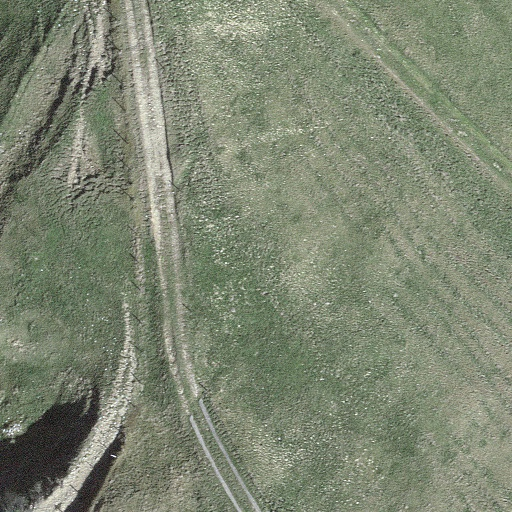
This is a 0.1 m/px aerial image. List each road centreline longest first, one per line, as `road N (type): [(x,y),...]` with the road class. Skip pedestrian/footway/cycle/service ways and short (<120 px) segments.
road 1 (track): [(137,0),(178,379),(249,511)]
road 2 (track): [(342,0),(511,174)]
